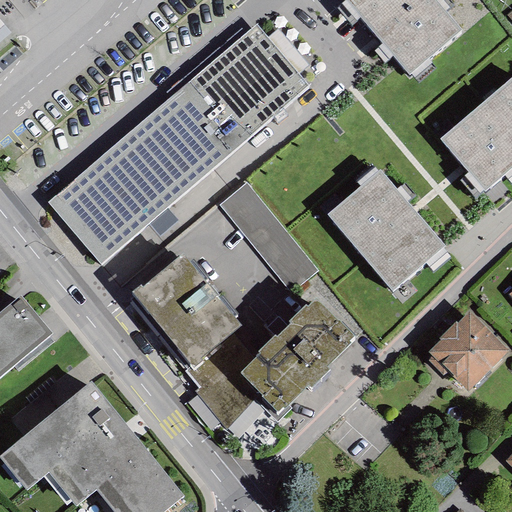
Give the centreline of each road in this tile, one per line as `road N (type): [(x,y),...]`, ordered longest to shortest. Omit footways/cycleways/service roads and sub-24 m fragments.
road 1 (residential): [(511,236),(266,474),(245,511)]
road 2 (residential): [(0,210),(236,511)]
road 3 (residential): [(129,0),(0,114)]
